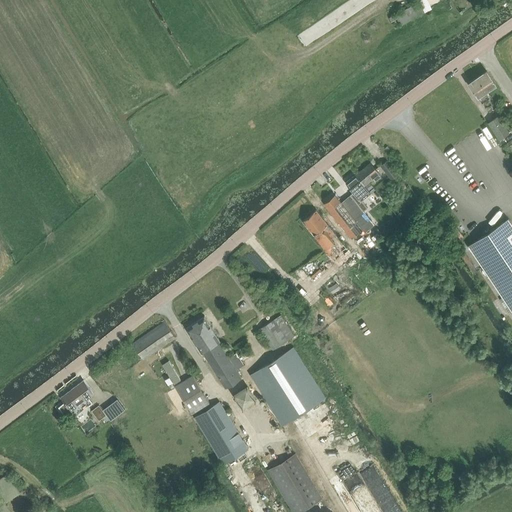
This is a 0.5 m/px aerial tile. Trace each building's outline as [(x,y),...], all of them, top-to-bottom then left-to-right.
[(394,28),(431,9),(426,0),(422,0),(389,18),(394,28)] [(487,70),(478,76),(488,91),(497,85),(487,70)] [(478,76),(468,82),(478,97),(488,91),(478,76)] [(500,138),(509,131),(498,115),(488,122),(500,138)] [(391,178),(398,173),(387,160),(380,166),(391,178)] [(370,163),(356,174),(364,184),(373,177),(375,181),(381,176),(378,173),(370,163)] [(356,174),(346,182),(354,191),(350,194),(361,209),(363,211),(368,207),(362,200),(368,196),(371,193),(369,191),(365,186),(364,184),(356,174)] [(369,182),(365,186),(369,191),(374,188),(369,182)] [(334,194),(324,203),(362,250),(364,248),(372,258),(381,251),(365,232),(365,231),(356,221),(365,214),(363,211),(361,209),(350,194),(340,202),(334,194)] [(346,248),(316,209),(302,220),(333,258),(346,248)] [(511,225),(508,219),(468,246),(511,312),(511,225)] [(420,241),(434,262),(439,258),(439,259),(445,255),(441,249),(440,250),(435,243),(430,246),(424,238),(420,241)] [(332,295),(341,288),(335,280),(325,287),(332,295)] [(273,349),(294,336),(280,314),(259,328),(273,349)] [(194,340),(212,328),(204,316),(186,327),(194,340)] [(144,358),(175,336),(165,321),(133,342),(144,358)] [(212,328),(194,340),(202,352),(203,351),(226,387),(241,377),(236,369),(244,364),(242,361),(241,359),(236,352),(228,357),(219,341),(220,340),(212,328)] [(250,374),(282,425),(325,398),(293,347),(250,374)] [(192,413),(210,402),(193,375),(175,386),(192,413)] [(65,401),(58,406),(64,413),(68,410),(73,416),(92,402),(87,396),(92,392),(83,380),(61,397),(65,401)] [(242,410),(257,400),(248,384),(232,394),(242,410)] [(224,463),(249,447),(219,401),(194,417),(224,463)] [(98,405),(91,410),(98,420),(105,415),(98,405)] [(299,511),(322,498),(295,453),(268,469),(293,511),(299,511)] [(0,491),(6,501),(20,492),(8,473),(0,478),(0,491)]
